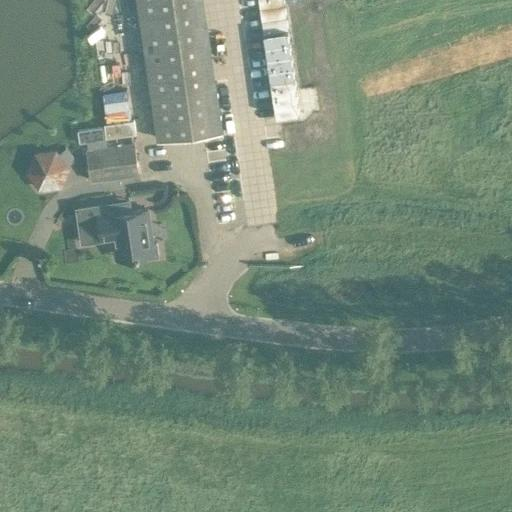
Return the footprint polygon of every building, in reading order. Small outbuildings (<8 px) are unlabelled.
[(210,131),(190,0),(138,0),(159,138),(210,131)] [(276,115),(300,112),(288,29),(264,32),(276,115)] [(134,127),(131,113),(102,119),(105,133),(134,127)] [(87,138),(88,149),(87,149),(92,181),(139,173),(134,142),(100,147),(98,136),(87,138)] [(27,172),(40,190),(63,187),(71,167),(70,166),(71,159),(66,140),(54,142),(56,149),(35,152),(27,172)] [(85,194),(66,199),(78,244),(97,238),(85,194)] [(115,231),(115,209),(94,210),(94,231),(115,231)] [(149,209),(118,213),(124,257),(154,253),(149,209)] [(301,233),(283,235),(285,250),(302,248),(301,233)]
